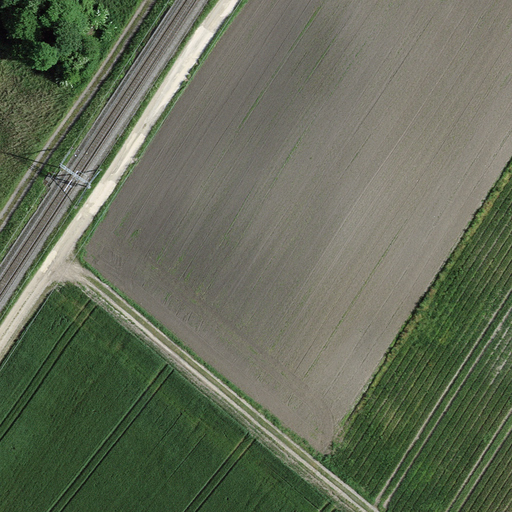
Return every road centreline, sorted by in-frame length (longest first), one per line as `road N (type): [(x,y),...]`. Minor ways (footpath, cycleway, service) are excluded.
road 1 (track): [(233,0),(0,350)]
road 2 (track): [(59,260),(365,511)]
road 3 (track): [(0,199),(127,0)]
